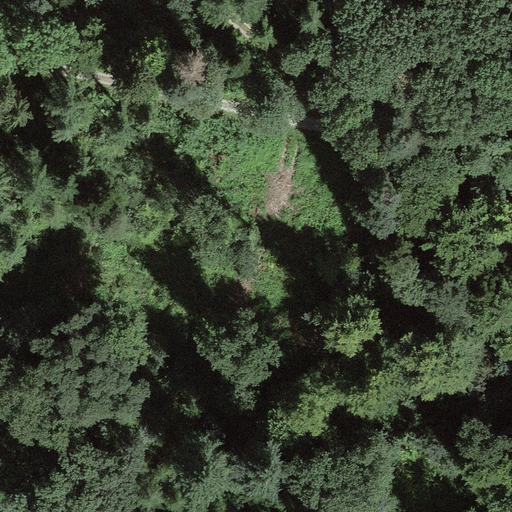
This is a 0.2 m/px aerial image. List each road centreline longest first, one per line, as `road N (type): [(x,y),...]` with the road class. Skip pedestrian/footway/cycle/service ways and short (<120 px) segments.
road 1 (track): [(0,57),(511,173)]
road 2 (track): [(412,149),(208,0)]
